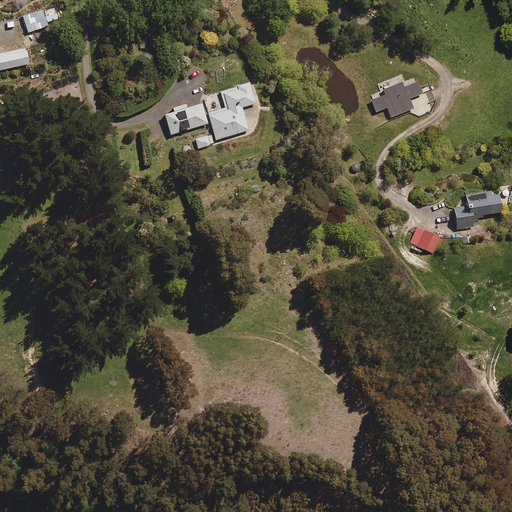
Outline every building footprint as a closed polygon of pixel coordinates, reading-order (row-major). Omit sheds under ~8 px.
[(27,33),(48,25),(47,22),(57,19),(55,13),(32,20),(31,15),(18,19),(20,25),(24,24),(27,33)] [(0,54),(0,70),(28,64),(25,49),(0,54)] [(255,104),(249,83),(220,92),(225,108),(207,114),(215,140),(248,130),(241,108),(255,104)] [(207,124),(201,104),(184,109),(183,105),(172,108),(174,112),(164,116),(170,136),(207,124)] [(213,144),(211,135),(195,140),(198,149),(213,144)] [(491,197),(490,192),(465,195),(467,206),(453,208),(457,229),(473,227),(472,217),(501,213),(498,196),(491,197)] [(439,238),(416,228),(410,244),(432,254),(439,238)]
